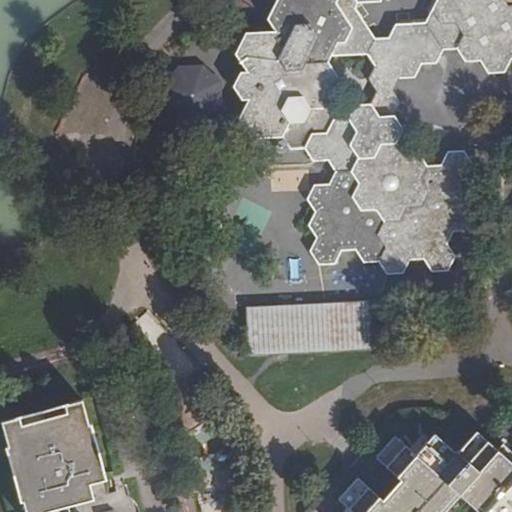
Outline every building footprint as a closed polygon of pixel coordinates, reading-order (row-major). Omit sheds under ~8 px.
[(278,0),(268,18),(277,30),(245,32),(236,53),(247,69),(243,70),(235,82),(242,95),(250,95),(238,117),(253,137),(283,136),(291,147),(306,147),(314,160),(330,159),(337,170),(331,181),(318,181),(309,197),(317,211),(310,223),(318,236),(311,249),(320,263),(334,263),(343,248),(356,247),(365,261),(380,261),(388,273),(402,272),(409,259),(425,258),(433,270),(445,270),(454,254),(446,243),(453,229),(466,229),(474,214),(467,202),(473,190),(465,178),(472,164),(463,152),(449,152),(442,166),(427,166),(419,154),(405,154),(397,141),(403,129),(395,115),(402,102),(394,90),(400,78),(414,77),(422,64),(437,64),(444,50),(459,49),(467,62),(481,61),(490,73),(504,72),(511,60),(511,59),(511,0),(438,0),(426,25),(398,26),(391,39),(375,39),(356,9),(359,3),(379,2),(380,0),(278,0)] [(222,102),(220,79),(203,64),(180,65),(165,82),(166,105),(183,121),(206,119),(222,102)] [(242,306),(245,357),(257,358),(373,351),(369,299),(242,306)] [(77,399),(0,418),(0,422),(6,445),(1,446),(14,498),(19,496),(23,511),(70,511),(68,502),(90,497),(86,482),(103,477),(89,424),(84,425),(77,399)] [(511,511),(511,461),(478,431),(458,453),(436,433),(417,454),(396,436),(367,468),(340,499),(354,511),(443,511),(459,494),(467,501),(480,511),(511,511)]
